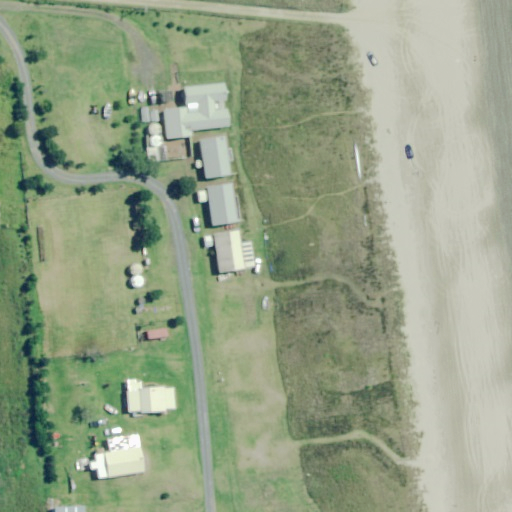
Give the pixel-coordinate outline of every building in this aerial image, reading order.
[(224,101),(222,84),(179,87),(181,108),(159,110),(162,139),(187,137),(187,130),(226,127),(225,110),(210,111),(209,102),(224,101)] [(158,145),(156,122),(144,124),(146,146),(158,145)] [(230,153),(226,153),(224,137),(196,140),(201,178),(229,175),(227,162),(231,161),(230,153)] [(231,182),(202,187),(203,189),(193,191),(195,202),(205,200),(209,226),(233,222),(229,201),(233,200),(231,182)] [(156,221),(152,199),(141,201),(145,223),(156,221)] [(14,213),(0,212),(0,223),(14,224),(14,213)] [(239,231),(235,231),(199,237),(201,246),(211,245),(216,273),(250,268),(246,243),(237,244),(236,238),(240,237),(239,231)] [(141,264),(125,264),(124,288),(140,288),(141,264)] [(141,315),(145,301),(134,298),(130,311),(141,315)] [(167,337),(166,329),(143,331),(144,339),(167,337)] [(168,411),(166,386),(127,388),(129,414),(168,411)] [(129,444),(130,449),(91,454),(92,462),(86,463),(87,470),(93,469),(94,479),(142,472),(139,448),(138,443),(129,444)]
